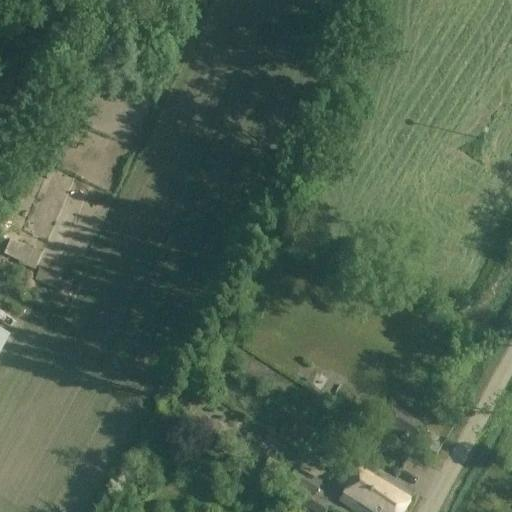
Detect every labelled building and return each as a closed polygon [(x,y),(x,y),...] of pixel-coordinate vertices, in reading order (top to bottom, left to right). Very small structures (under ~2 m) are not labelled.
[(0,354),(9,337),(0,332),(0,354)] [(426,428),(394,409),(383,427),(415,446),(426,428)] [(401,511),(413,493),(361,460),(335,500),(353,511),(401,511)] [(320,485),(296,470),(288,483),(290,484),(312,497),(329,507),(330,507),(313,496),(320,485)] [(290,484),(283,495),(311,511),(326,511),(329,507),(312,497),(290,484)]
